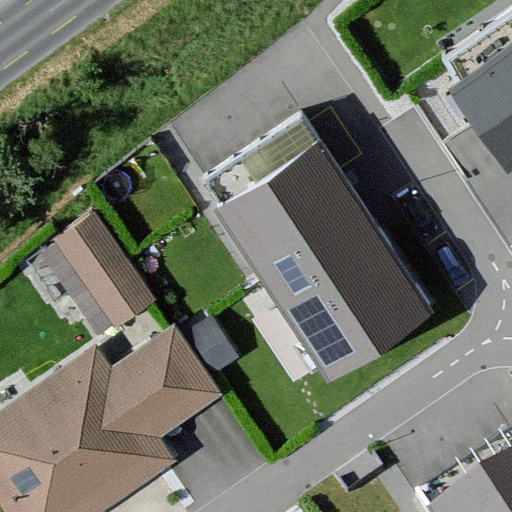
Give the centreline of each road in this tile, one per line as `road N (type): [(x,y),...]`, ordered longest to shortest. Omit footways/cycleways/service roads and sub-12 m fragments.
road 1 (residential): [(238,511),(511,324)]
road 2 (residential): [(396,121),(511,294)]
